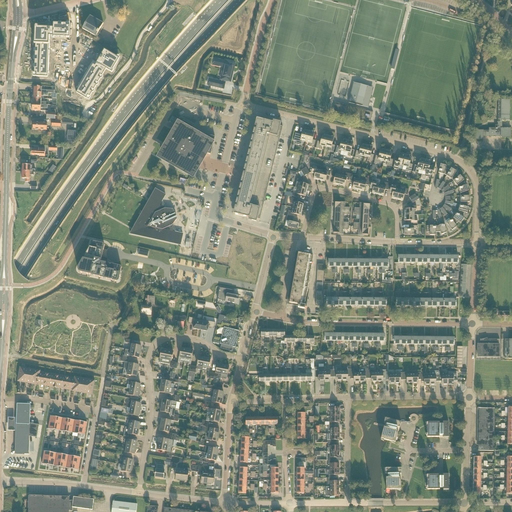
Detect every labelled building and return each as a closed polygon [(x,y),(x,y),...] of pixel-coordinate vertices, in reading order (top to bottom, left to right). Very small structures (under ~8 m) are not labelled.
[(96,37),(103,24),(90,16),(82,30),(96,37)] [(35,26),(35,28),(34,44),(35,44),(35,49),(33,49),(33,52),(35,52),(34,56),(33,56),(33,60),(34,60),(34,65),(33,65),(33,68),(34,68),(34,73),(33,73),(33,76),(47,77),(48,37),(69,38),(69,23),(66,23),(66,24),(61,24),(61,23),(58,22),(58,24),(47,23),(47,28),(38,28),(38,27),(37,26),(36,26),(35,26)] [(79,52),(83,44),(78,41),(74,49),(79,52)] [(116,58),(104,50),(95,66),(93,65),(76,93),(88,100),(90,98),(89,97),(92,92),(93,93),(94,91),(93,90),(96,86),(97,86),(98,84),(98,83),(100,79),(101,79),(102,77),(101,76),(105,70),(112,73),(113,70),(112,70),(119,59),(119,58),(119,57),(118,57),(117,56),(116,58)] [(208,85),(223,89),(225,83),(224,83),(225,80),(230,81),(231,76),(232,76),(233,71),(235,63),(225,61),(225,62),(221,61),(217,60),(216,65),(220,66),(224,67),(221,79),(222,79),(221,82),(209,79),(208,85)] [(367,86),(354,83),(349,101),(349,103),(368,108),(370,99),(365,97),(367,86)] [(510,137),(510,128),(501,128),(502,120),(509,120),(510,100),(498,100),(498,125),(495,126),(495,129),(489,128),(489,131),(483,131),(474,130),(473,139),(483,139),(483,137),(501,137),(510,137)] [(335,102),(333,111),(371,121),(373,112),(335,102)] [(170,122),(175,125),(178,120),(173,117),(170,122)] [(257,119),(233,214),(249,218),(249,220),(256,222),(257,218),(260,219),(283,126),(280,126),(281,122),(273,120),(273,123),(257,119)] [(189,171),(192,173),(203,153),(211,155),(215,137),(199,133),(198,137),(191,133),(191,132),(190,132),(194,126),(184,120),(180,126),(180,125),(179,127),(168,145),(166,148),(162,156),(189,171)] [(33,130),(37,130),(37,132),(42,132),(42,131),(46,131),(47,123),(41,123),(41,124),(34,123),(33,130)] [(301,146),(302,142),(306,142),(309,131),(305,131),(303,130),(302,135),(296,133),(294,141),(297,142),(296,145),(301,146)] [(75,141),(76,131),(68,131),(68,134),(69,134),(69,139),(75,139),(75,141)] [(309,131),(306,142),(309,143),(309,146),(314,148),(316,141),(313,140),(314,133),(312,133),(312,132),(309,131)] [(322,146),(325,147),(328,136),(324,135),(324,136),(322,135),(320,142),(317,141),(316,148),(321,149),(322,146)] [(328,136),(325,147),(329,148),(328,151),(333,152),(335,146),(332,145),(334,138),(332,138),(332,137),(328,136)] [(341,151),(345,152),(348,141),(344,140),(344,141),(342,140),(340,147),(337,146),(335,153),(340,154),(341,151)] [(348,141),(345,152),(348,153),(348,156),(353,157),(354,151),(352,150),(353,143),(351,142),(348,141)] [(364,157),(367,146),(363,145),(361,145),(359,152),(356,151),(355,158),(360,159),(361,156),(364,157)] [(371,147),(367,146),(364,157),(368,158),(367,161),(372,162),(374,155),(371,155),(373,148),(371,147)] [(45,150),(45,149),(39,149),(39,150),(32,150),(32,155),(39,156),(39,157),(45,157),(45,150)] [(380,161),(384,162),(386,151),(383,150),(382,150),(380,150),(379,156),(376,156),(374,164),(379,165),(380,161)] [(386,151),(384,162),(387,162),(386,166),(391,167),(393,160),(390,159),(392,152),(390,152),(390,151),(386,151)] [(400,154),(399,158),(398,161),(395,161),(393,168),(398,170),(399,165),(403,166),(406,155),(402,154),(402,155),(400,154)] [(406,155),(403,166),(407,167),(405,171),(411,173),(413,165),(410,164),(411,157),(409,157),(409,156),(406,155)] [(419,170),(422,171),(425,160),(421,159),(421,160),(419,159),(418,166),(415,165),(413,172),(418,173),(419,170)] [(425,160),(422,171),(426,172),(425,176),(430,178),(432,170),(429,169),(431,162),(429,161),(425,160)] [(438,173),(444,175),(444,174),(446,176),(447,176),(450,171),(446,168),(446,166),(442,165),(440,165),(438,173)] [(317,166),(316,167),(314,166),(312,172),(315,172),(314,179),(319,180),(322,171),(322,167),(317,166)] [(325,171),(322,171),(319,180),(325,182),(327,175),(330,176),(332,168),(326,167),(325,171)] [(446,176),(451,179),(452,179),(453,181),(458,177),(455,174),(456,171),(452,169),(452,170),(451,169),(450,171),(447,176),(446,176)] [(333,184),(339,185),(341,175),(338,175),(338,171),(333,170),(332,177),(335,177),(333,184)] [(34,175),(34,172),(23,172),(22,179),(26,179),(25,182),(29,182),(30,175),(34,175)] [(341,175),(339,185),(345,187),(346,180),(349,181),(351,174),(346,173),(345,176),(341,175)] [(358,190),(361,180),(357,179),(358,176),(353,175),(351,181),(354,182),(352,188),(358,190)] [(453,181),(457,186),(458,188),(464,186),(462,182),(464,180),(461,176),(461,177),(460,176),(458,177),(453,181)] [(364,181),(361,180),(358,190),(364,191),(366,185),(369,186),(370,179),(365,178),(364,181)] [(297,179),(297,182),(295,188),(294,187),(294,188),(307,191),(308,185),(302,183),(303,180),(297,179)] [(373,189),(372,193),(378,195),(380,185),(376,184),(377,181),(372,180),(370,189),(373,189)] [(384,186),(380,185),(378,195),(384,196),(385,190),(388,190),(390,184),(384,183),(384,186)] [(397,186),(392,184),(389,193),(392,194),(391,198),(397,199),(399,190),(396,189),(397,186)] [(458,188),(460,194),(461,196),(466,196),(466,191),(469,191),(467,186),(466,187),(466,185),(464,186),(458,188)] [(294,188),(293,191),(292,196),(298,198),(299,195),(306,197),(307,191),(294,188)] [(165,209),(162,202),(166,195),(155,189),(130,234),(180,245),(183,234),(175,232),(172,225),(177,219),(173,209),(165,209)] [(399,190),(397,199),(403,201),(404,194),(407,195),(409,190),(405,189),(405,191),(399,190)] [(461,196),(460,196),(461,202),(460,205),(466,207),(467,202),(470,202),(469,198),(469,196),(466,196),(461,196)] [(292,208),(302,210),(304,204),(297,203),(298,200),(291,198),(290,203),(293,204),(292,208)] [(336,208),(336,210),(350,211),(350,208),(345,207),(345,202),(340,202),(340,203),(335,203),(335,208),(336,208)] [(355,208),(354,211),(368,212),(368,210),(369,210),(370,205),(365,204),(365,203),(360,203),(360,208),(355,208)] [(460,205),(458,211),(457,213),(462,217),(462,216),(464,212),(467,213),(468,209),(468,207),(466,207),(460,205)] [(404,209),(404,215),(414,215),(414,209),(416,209),(416,206),(411,206),(411,209),(404,209)] [(301,216),(302,210),(292,208),(292,211),(288,211),(287,216),(294,217),(294,214),(301,216)] [(350,211),(336,210),(336,212),(335,212),(335,218),(344,218),(344,215),(349,215),(350,211)] [(359,215),(359,219),(368,220),(369,214),(368,214),(368,212),(354,211),(354,215),(359,215)] [(464,218),(462,216),(462,217),(457,213),(453,218),(454,218),(452,220),(451,220),(455,224),(459,221),(461,223),(463,219),(464,218)] [(414,215),(404,215),(404,221),(411,221),(411,224),(417,224),(417,219),(414,219),(414,215)] [(297,230),(299,224),(292,222),(293,219),(287,218),(286,221),(289,221),(288,227),(292,228),(292,229),(296,230),(297,229),(297,230)] [(335,223),(335,226),(349,226),(349,223),(344,222),(344,218),(335,218),(334,223),(335,223)] [(354,223),(353,227),(367,227),(367,225),(368,225),(368,220),(359,219),(359,223),(354,223)] [(451,220),(447,223),(452,230),(456,228),(455,227),(457,226),(455,224),(451,220),(452,220),(451,220)] [(446,233),(445,233),(447,232),(444,224),(438,226),(436,226),(436,232),(440,232),(441,234),(446,233)] [(349,226),(335,226),(335,227),(334,227),(333,233),(338,233),(338,234),(343,235),(343,230),(348,230),(349,226)] [(404,229),(404,235),(405,235),(405,236),(410,236),(410,235),(414,235),(414,229),(417,229),(417,226),(411,226),(411,229),(404,229)] [(436,226),(430,226),(426,226),(426,232),(430,232),(430,235),(434,235),(434,232),(436,232),(436,226)] [(367,227),(353,227),(353,230),(359,230),(358,235),(363,236),(364,235),(368,235),(368,229),(367,229),(367,227)] [(78,269),(78,270),(78,271),(79,272),(79,273),(80,273),(81,273),(116,281),(118,276),(120,277),(121,268),(122,268),(122,267),(121,267),(121,266),(120,266),(109,264),(108,266),(106,266),(107,260),(102,259),(105,246),(105,245),(104,245),(104,244),(95,242),(94,242),(94,243),(93,243),(92,243),(92,244),(81,263),(79,267),(78,268),(78,269)] [(305,305),(304,305),(313,255),(299,253),(290,303),(300,305),(300,308),(305,309),(305,305)] [(217,300),(225,301),(237,304),(239,295),(231,294),(231,290),(221,288),(220,288),(217,300)] [(142,306),(141,313),(146,313),(146,314),(151,315),(151,306),(154,306),(154,297),(145,296),(145,303),(146,303),(146,306),(142,306)] [(189,318),(188,324),(194,325),(193,329),(200,331),(202,321),(189,318)] [(202,321),(200,331),(207,332),(208,328),(214,329),(215,324),(202,321)] [(220,344),(232,347),(235,347),(239,331),(224,327),(220,344)] [(291,343),(291,336),(285,336),(285,330),(279,330),(279,337),(281,337),(281,336),(285,336),(284,343),(287,343),(291,343)] [(500,339),(480,339),(480,344),(478,344),(478,357),(499,357),(499,345),(497,345),(497,340),(500,340),(500,339)] [(181,348),(179,357),(178,362),(180,363),(180,362),(184,362),(187,348),(183,348),(183,349),(181,348)] [(192,359),(191,359),(193,350),(191,350),(191,349),(187,348),(184,362),(184,363),(185,363),(185,362),(189,363),(189,364),(188,364),(191,365),(192,359)] [(129,356),(128,356),(129,356),(130,356),(139,358),(139,356),(140,356),(141,352),(131,350),(130,353),(127,353),(126,356),(123,355),(122,358),(128,360),(129,356)] [(199,357),(197,366),(197,367),(193,366),(192,372),(195,373),(196,369),(202,370),(205,357),(201,357),(199,357)] [(210,368),(209,368),(211,359),(209,359),(209,358),(205,357),(202,370),(209,371),(210,368)] [(138,367),(139,365),(130,363),(128,362),(128,360),(122,358),(122,361),(125,362),(124,368),(138,371),(139,367),(138,367)] [(215,373),(212,373),(210,379),(213,379),(214,376),(217,377),(218,376),(218,374),(222,374),(223,365),(219,364),(219,365),(217,364),(216,373),(215,373)] [(227,380),(227,376),(229,366),(227,366),(227,365),(223,365),(222,374),(221,379),(227,380)] [(306,374),(306,381),(312,381),(312,380),(314,380),(314,377),(314,369),(314,367),(312,367),(312,370),(308,370),(308,374),(306,374)] [(318,377),(319,381),(324,380),(324,371),(324,367),(315,367),(315,369),(314,369),(314,377),(315,377),(315,378),(318,377)] [(336,377),(336,380),(342,380),(342,368),(336,368),(336,367),(333,367),(333,370),(333,377),(336,377)] [(342,380),(348,380),(348,377),(351,377),(351,367),(347,367),(347,368),(342,368),(342,380)] [(359,373),(359,369),(354,369),(354,367),(351,367),(351,377),(351,379),(354,379),(354,382),(360,382),(359,373)] [(20,368),(18,382),(38,385),(40,372),(40,371),(20,368)] [(123,375),(120,374),(120,377),(126,378),(126,375),(136,377),(137,375),(138,371),(124,368),(123,375)] [(365,369),(365,370),(365,373),(359,373),(360,382),(365,382),(365,379),(368,379),(368,370),(368,369),(365,369)] [(324,380),(330,380),(330,377),(333,377),(333,370),(330,370),(330,371),(324,371),(324,380)] [(374,370),(371,370),(368,370),(368,379),(371,379),(371,382),(377,382),(377,372),(374,372),(374,370)] [(389,380),(389,383),(395,383),(395,374),(391,374),(391,372),(386,372),(386,370),(380,370),(380,372),(377,372),(377,382),(383,382),(383,378),(386,378),(386,380),(389,380)] [(430,385),(436,385),(436,382),(439,382),(439,372),(439,371),(430,371),(430,376),(430,385)] [(40,372),(38,385),(73,391),(75,378),(40,372)] [(421,380),(421,373),(421,372),(418,373),(418,374),(413,374),(413,383),(418,383),(418,380),(421,380)] [(442,381),(442,385),(448,384),(447,375),(444,375),(444,372),(439,372),(439,382),(442,381)] [(395,383),(401,383),(401,380),(404,380),(404,373),(400,373),(400,374),(395,374),(395,383)] [(407,380),(407,383),(413,383),(413,374),(406,374),(406,373),(404,373),(404,380),(407,380)] [(424,382),(424,385),(430,385),(430,376),(424,376),(424,373),(421,373),(421,380),(421,382),(424,382)] [(448,384),(453,384),(453,381),(456,381),(456,374),(453,374),(453,375),(447,375),(448,384)] [(75,377),(75,378),(73,391),(72,391),(92,395),(95,381),(75,377)] [(170,388),(174,389),(174,384),(171,384),(171,382),(162,380),(162,382),(161,382),(160,386),(170,388)] [(130,389),(140,391),(141,387),(140,386),(141,384),(128,382),(128,385),(131,385),(130,389)] [(139,395),(140,391),(130,389),(130,393),(127,392),(126,395),(138,397),(139,395)] [(162,402),(161,406),(175,408),(177,402),(179,403),(179,400),(173,399),(173,402),(163,400),(162,402)] [(129,401),(128,404),(127,404),(127,408),(131,408),(141,410),(141,406),(141,404),(129,401)] [(17,404),(16,454),(29,454),(29,436),(37,437),(39,425),(30,423),(30,405),(17,404)] [(178,419),(179,416),(174,415),(175,408),(161,406),(160,410),(161,410),(160,412),(169,413),(169,416),(173,417),(172,418),(178,419)] [(140,414),(141,410),(131,408),(130,412),(127,411),(126,414),(138,417),(139,414),(140,414)] [(340,408),(337,408),(329,408),(329,411),(330,411),(330,416),(340,417),(340,408)] [(479,408),(479,417),(494,417),(494,408),(479,408)] [(208,424),(209,422),(209,421),(219,423),(219,421),(220,421),(221,417),(211,415),(207,415),(206,421),(203,420),(202,423),(208,424)] [(54,430),(56,417),(50,416),(48,429),(54,430)] [(336,422),(340,422),(340,417),(330,416),(330,422),(329,422),(329,425),(336,425),(336,422)] [(60,431),(63,418),(56,417),(54,430),(60,431)] [(479,417),(478,425),(494,425),(494,417),(479,417)] [(66,432),(69,419),(63,418),(60,431),(66,432)] [(400,428),(401,422),(400,422),(386,418),(384,423),(387,424),(386,427),(384,427),(381,439),(387,440),(395,443),(398,431),(397,431),(398,427),(400,428)] [(73,433),(75,420),(69,419),(66,432),(73,433)] [(79,434),(81,421),(75,420),(73,433),(79,434)] [(129,427),(139,429),(140,425),(139,425),(140,423),(128,420),(127,423),(130,424),(129,427)] [(79,434),(85,435),(87,422),(81,421),(79,434)] [(449,438),(448,422),(443,422),(443,424),(439,424),(439,422),(427,423),(427,437),(439,437),(439,436),(443,436),(443,438),(449,438)] [(207,427),(208,424),(202,423),(202,426),(206,427),(205,433),(206,434),(219,436),(220,432),(219,432),(219,430),(210,428),(207,427)] [(339,434),(340,428),(336,428),(336,425),(329,425),(328,425),(328,431),(330,431),(330,434),(339,434)] [(478,425),(478,433),(494,434),(494,425),(478,425)] [(129,427),(129,428),(125,427),(124,436),(128,437),(129,434),(137,436),(138,433),(138,434),(139,429),(129,427)] [(478,433),(478,442),(494,442),(494,434),(478,433)] [(207,440),(208,440),(217,442),(217,440),(218,440),(219,436),(206,434),(205,440),(201,439),(200,442),(206,443),(207,440)] [(336,440),(339,440),(339,434),(330,434),(327,434),(327,440),(327,443),(328,443),(336,443),(336,440)] [(168,440),(159,438),(159,440),(158,440),(158,444),(172,447),(174,440),(175,441),(176,438),(170,436),(170,439),(168,439),(168,440)] [(126,446),(136,448),(137,444),(136,444),(137,442),(125,439),(124,442),(127,443),(126,446)] [(494,442),(478,442),(478,451),(493,451),(494,442)] [(339,452),(339,446),(336,446),(336,443),(328,443),(328,448),(327,448),(327,452),(339,452)] [(157,450),(171,452),(172,447),(158,444),(157,448),(158,448),(157,450)] [(136,452),(136,448),(126,446),(126,450),(123,449),(122,452),(134,454),(135,452),(136,452)] [(42,464),(48,465),(50,452),(44,451),(42,464)] [(48,465),(54,466),(56,453),(50,452),(48,465)] [(217,459),(218,455),(208,453),(208,454),(201,452),(201,453),(203,457),(203,459),(200,458),(199,461),(205,463),(206,459),(216,461),(216,459),(217,459)] [(336,458),(339,458),(339,452),(327,452),(327,460),(328,460),(336,461),(336,458)] [(54,466),(60,467),(63,454),(56,453),(54,466)] [(60,467),(66,468),(69,455),(63,454),(60,467)] [(73,469),(75,456),(69,455),(66,468),(73,469)] [(79,470),(81,458),(75,456),(73,469),(79,470)] [(123,465),(133,467),(133,463),(133,462),(133,460),(121,458),(120,461),(123,461),(123,465)] [(339,469),(339,464),(336,464),(336,461),(328,460),(328,466),(330,466),(330,469),(339,469)] [(297,468),(297,474),(305,474),(305,472),(305,468),(306,468),(306,463),(305,462),(299,462),(298,463),(298,466),(300,467),(300,468),(297,468)] [(132,471),(133,467),(123,465),(122,469),(119,468),(118,471),(131,473),(131,471),(132,471)] [(156,469),(155,477),(163,478),(165,471),(163,470),(164,468),(158,467),(157,470),(156,469)] [(189,472),(190,469),(183,468),(182,471),(181,481),(185,481),(187,481),(188,472),(189,472)] [(401,474),(401,468),(385,468),(386,474),(388,474),(388,477),(386,477),(386,490),(401,490),(401,477),(400,477),(400,474),(401,474)] [(336,475),(339,475),(339,469),(330,469),(330,475),(329,475),(329,478),(336,478),(336,475)] [(443,490),(449,490),(449,474),(443,474),(443,476),(439,476),(439,475),(427,475),(427,489),(440,489),(440,488),(443,488),(443,490)] [(339,487),(339,481),(336,481),(336,478),(329,478),(328,478),(328,484),(330,484),(330,487),(339,487)] [(336,493),(339,493),(339,487),(330,487),(326,487),(326,496),(336,496),(336,493)] [(73,501),(69,501),(69,497),(29,496),(28,511),(68,511),(69,511),(73,511),(72,507),(92,510),(94,500),(74,497),(73,501)] [(135,511),(137,504),(113,501),(111,511),(135,511)]
